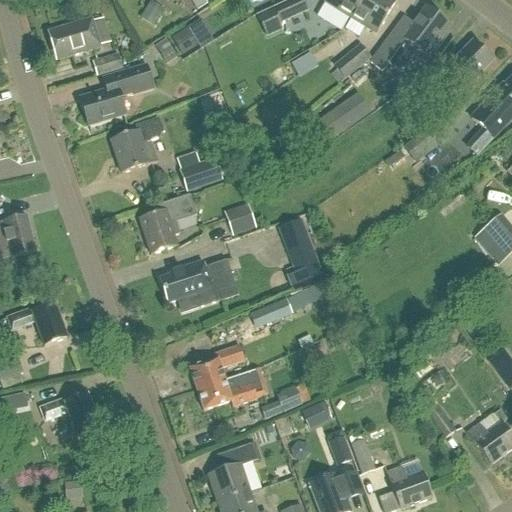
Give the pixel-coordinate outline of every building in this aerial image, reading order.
[(217,0),(192,0),(190,2),(200,16),(208,10),(206,8),(217,0)] [(305,12),(299,0),(296,0),(257,19),(266,38),(280,32),(277,25),(305,12)] [(327,0),(324,6),(349,21),(362,0),(327,0)] [(392,0),(362,0),(349,21),(374,36),(395,2),(392,0)] [(449,27),(426,10),(412,28),(402,20),(386,43),(407,59),(414,50),(425,58),(449,27)] [(92,26),(92,23),(48,35),(56,64),(100,52),(98,47),(108,44),(102,23),(92,26)] [(174,42),(183,59),(206,46),(197,29),(174,42)] [(491,64),(471,44),(440,74),(460,95),(491,64)] [(370,61),(359,47),(332,70),(342,83),(370,61)] [(316,69),(308,56),(290,67),(298,80),(316,69)] [(121,72),(117,58),(92,65),(96,79),(121,72)] [(88,129),(120,119),(127,117),(122,99),(133,95),(133,96),(154,90),(148,68),(126,75),(102,82),(106,94),(79,101),(88,129)] [(436,92),(419,76),(404,92),(421,108),(436,92)] [(502,86),(470,121),(493,142),(511,121),(511,80),(504,88),(502,86)] [(357,96),(328,117),(341,137),(371,116),(357,96)] [(134,129),(136,135),(111,143),(123,176),(150,167),(155,165),(148,143),(157,140),(162,133),(158,121),(134,129)] [(409,156),(420,167),(453,136),(441,124),(427,137),(427,138),(409,156)] [(198,166),(194,155),(174,162),(185,195),(221,182),(213,161),(198,166)] [(196,219),(190,198),(154,210),(157,218),(139,224),(151,258),(177,249),(174,240),(180,238),(176,226),(196,219)] [(254,230),(245,207),(222,215),(231,239),(254,230)] [(511,255),(511,232),(500,218),(473,241),(497,268),(511,255)] [(34,255),(25,219),(3,224),(3,222),(0,223),(0,237),(5,236),(11,261),(34,255)] [(317,266),(300,223),(277,232),(293,275),(317,266)] [(178,304),(182,319),(239,301),(228,266),(206,273),(203,265),(170,275),(171,278),(159,282),(167,308),(178,304)] [(312,305),(305,290),(284,298),(285,302),(247,317),(252,329),(312,305)] [(66,341),(53,306),(31,314),(31,312),(6,321),(11,333),(34,325),(43,349),(66,341)] [(288,339),(294,352),(305,348),(300,335),(288,339)] [(248,376),(257,373),(257,372),(225,383),(221,371),(244,364),(239,350),(215,358),(216,362),(189,371),(196,393),(248,376)] [(20,368),(0,374),(0,385),(1,390),(20,384),(17,375),(21,373),(20,368)] [(248,376),(196,393),(203,414),(230,405),(232,411),(257,403),(256,401),(265,398),(257,373),(248,376)] [(293,391),(289,381),(272,388),(282,414),(301,406),(300,404),(306,401),(300,388),(293,391)] [(99,431),(86,396),(65,404),(64,402),(39,411),(44,424),(67,415),(76,439),(99,431)] [(0,415),(28,409),(25,397),(0,402),(0,415)] [(328,403),(304,412),(308,422),(331,413),(328,403)] [(453,434),(436,408),(425,415),(443,441),(453,434)] [(333,414),(310,423),(313,432),(337,423),(333,414)] [(511,452),(511,441),(501,426),(486,437),(479,427),(466,436),(490,468),(511,452)] [(350,463),(341,441),(327,446),(336,469),(350,463)] [(374,472),(362,443),(349,448),(361,477),(374,472)] [(218,507),(249,497),(240,469),(257,463),(252,447),(224,456),(229,471),(208,478),(218,507)] [(385,476),(392,496),(377,501),(381,511),(403,511),(431,502),(422,476),(405,482),(400,470),(385,476)] [(337,485),(334,478),(308,488),(316,511),(347,511),(345,505),(362,498),(355,478),(337,485)] [(254,511),(249,497),(218,507),(219,511),(254,511)]
